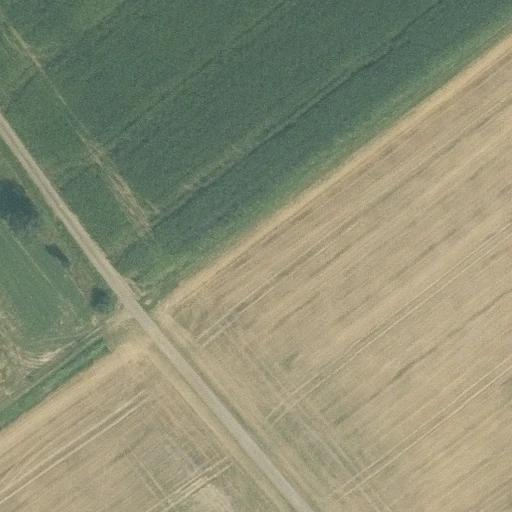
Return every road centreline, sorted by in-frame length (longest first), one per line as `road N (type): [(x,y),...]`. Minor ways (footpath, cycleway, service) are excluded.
road 1 (track): [(0,115),(137,309),(306,511)]
road 2 (track): [(137,309),(511,31)]
road 3 (track): [(137,309),(0,410)]
